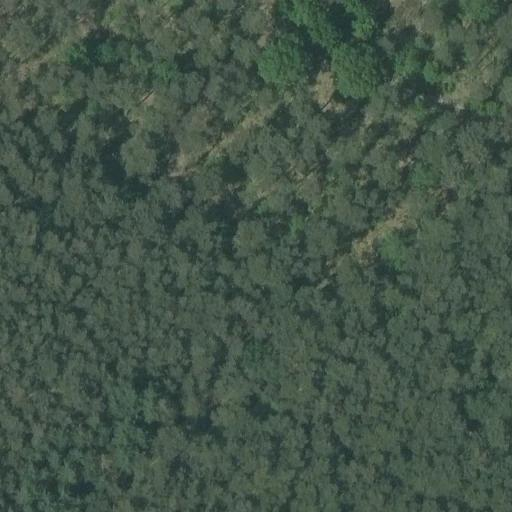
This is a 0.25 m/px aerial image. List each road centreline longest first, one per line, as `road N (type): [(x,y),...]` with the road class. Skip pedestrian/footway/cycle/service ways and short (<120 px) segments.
road 1 (track): [(174,511),(192,449),(179,405),(131,342),(117,224),(167,189),(233,63),(312,39),(346,0)]
road 2 (track): [(235,0),(448,109),(511,126)]
